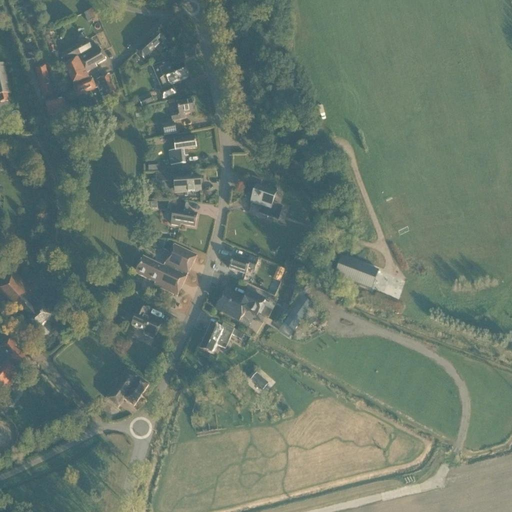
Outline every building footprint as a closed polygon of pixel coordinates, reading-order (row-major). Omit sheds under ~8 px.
[(88,13),(92,21),(98,18),(94,10),(88,13)] [(164,50),(165,51),(173,44),(161,31),(137,53),(144,60),(156,50),(160,54),(164,50)] [(73,86),(90,80),(86,74),(97,68),(96,66),(106,60),(99,47),(92,51),(88,41),(60,56),(73,86)] [(173,60),(153,69),(163,92),(160,93),(163,100),(176,95),(173,88),(171,88),(171,86),(189,79),(183,65),(176,68),(173,60)] [(11,93),(4,64),(0,65),(0,125),(2,125),(0,115),(0,102),(0,103),(9,101),(7,94),(11,93)] [(52,90),(45,67),(35,69),(43,99),(45,99),(46,103),(49,117),(67,113),(65,100),(58,101),(57,96),(56,96),(54,89),(52,90)] [(90,80),(73,86),(78,97),(98,89),(103,101),(117,95),(109,76),(98,80),(99,84),(94,85),(91,79),(90,80)] [(151,97),(139,102),(142,108),(153,103),(151,97)] [(196,114),(194,101),(178,104),(180,121),(186,119),(185,115),(196,114)] [(177,135),(175,124),(163,126),(165,137),(177,135)] [(197,149),(195,138),(174,140),(176,152),(169,152),(171,166),(186,164),(184,151),(197,149)] [(148,163),(148,172),(158,172),(158,162),(148,163)] [(175,178),(176,194),(201,192),(200,177),(175,178)] [(277,193),(276,193),(261,187),(263,181),(253,178),(247,194),(254,197),(252,204),(253,204),(261,207),(258,215),(278,222),(284,207),(273,204),(277,193)] [(189,206),(173,203),(172,211),(174,211),(171,226),(180,227),(180,225),(195,228),(197,215),(188,213),(189,206)] [(155,286),(178,298),(197,257),(175,246),(164,268),(144,258),(136,275),(156,284),(155,286)] [(248,262),(234,257),(229,270),(246,276),(248,269),(255,271),(259,261),(250,258),(248,262)] [(379,270),(341,257),(334,276),(372,290),(379,270)] [(31,293),(14,273),(0,285),(0,301),(14,317),(15,316),(33,336),(52,319),(30,294),(31,293)] [(248,292),(243,301),(235,297),(234,295),(226,291),(217,309),(240,322),(246,310),(257,316),(265,301),(248,292)] [(287,321),(284,325),(294,332),(296,330),(312,306),(302,299),(287,321)] [(149,320),(146,318),(150,309),(139,304),(134,315),(137,317),(132,327),(145,333),(144,335),(154,340),(162,325),(150,319),(149,320)] [(272,312),(264,308),(261,315),(268,319),(272,312)] [(235,330),(224,325),(221,330),(212,325),(201,350),(214,355),(218,347),(225,350),(229,341),(230,341),(235,330)] [(0,363),(0,392),(2,394),(23,374),(19,370),(27,361),(16,348),(18,346),(10,339),(0,348),(0,356),(3,360),(0,363)] [(149,386),(127,370),(107,400),(119,409),(124,401),(134,408),(149,386)] [(257,375),(251,381),(264,391),(269,385),(257,375)]
